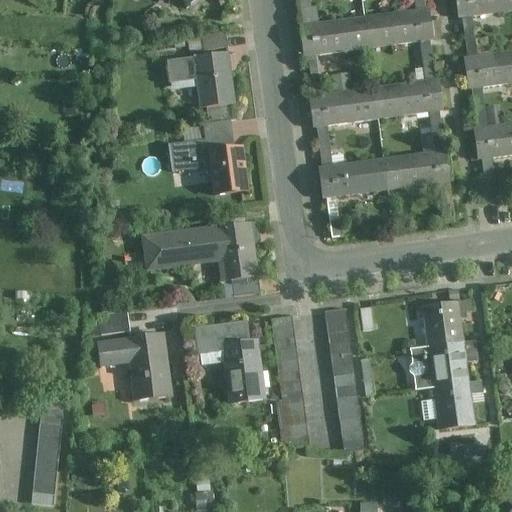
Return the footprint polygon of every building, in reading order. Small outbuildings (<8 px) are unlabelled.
[(179,0),(187,9),(197,0),(179,0)] [(511,0),(454,0),(458,19),(511,11),(511,0)] [(366,17),(370,48),(435,41),(432,10),(366,17)] [(370,48),(366,17),(301,24),(304,55),(370,48)] [(226,32),(203,35),(204,50),(228,48),(226,32)] [(511,51),(462,58),(466,90),(511,83),(511,51)] [(237,105),(229,53),(168,61),(170,83),(196,79),(200,110),(237,105)] [(375,88),(379,120),(444,112),(440,79),(375,88)] [(375,88),(310,96),(314,128),(379,120),(375,88)] [(213,196),(249,192),(243,146),(235,147),(233,121),(203,125),(205,140),(168,146),(173,173),(210,169),(213,196)] [(511,123),(472,129),(476,161),(511,156),(511,123)] [(384,160),(388,191),(455,183),(451,151),(384,160)] [(384,160),(320,168),(324,199),(388,191),(384,160)] [(252,223),(141,237),(145,272),(220,263),(222,283),(233,282),(260,278),(252,223)] [(263,295),(260,278),(233,282),(235,299),(263,295)] [(414,313),(421,356),(471,348),(464,305),(414,313)] [(371,308),(362,310),(365,330),(375,328),(371,308)] [(350,310),(325,313),(344,451),(368,448),(361,397),(357,363),(350,310)] [(131,333),(128,313),(98,317),(101,337),(131,333)] [(295,315),(271,319),(289,457),(314,454),(295,315)] [(266,402),(258,341),(251,342),(247,322),(194,330),(199,355),(224,352),(232,406),(266,402)] [(173,399),(164,335),(97,343),(100,369),(129,365),(134,404),(173,399)] [(421,356),(427,398),(478,390),(471,348),(421,356)] [(371,361),(357,363),(361,397),(375,395),(371,361)] [(427,398),(434,441),(485,433),(478,390),(427,398)] [(33,503),(55,505),(64,414),(60,397),(39,401),(41,411),(33,503)] [(511,511),(511,495),(503,496),(503,511),(511,511)] [(360,511),(382,511),(381,501),(359,503),(360,511)]
